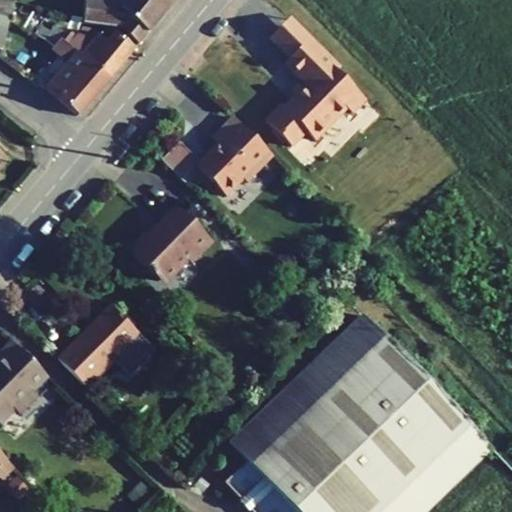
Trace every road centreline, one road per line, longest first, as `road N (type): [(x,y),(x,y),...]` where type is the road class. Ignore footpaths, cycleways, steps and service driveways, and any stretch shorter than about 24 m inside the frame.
road 1 (tertiary): [(211,0),(82,150)]
road 2 (tertiary): [(82,150),(0,248)]
